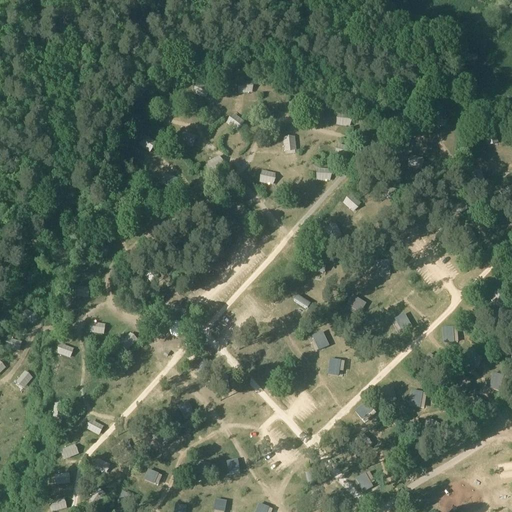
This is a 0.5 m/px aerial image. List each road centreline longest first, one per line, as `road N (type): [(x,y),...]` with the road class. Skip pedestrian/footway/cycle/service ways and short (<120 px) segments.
road 1 (track): [(269,16),(511,119)]
road 2 (track): [(69,7),(180,32),(225,20)]
